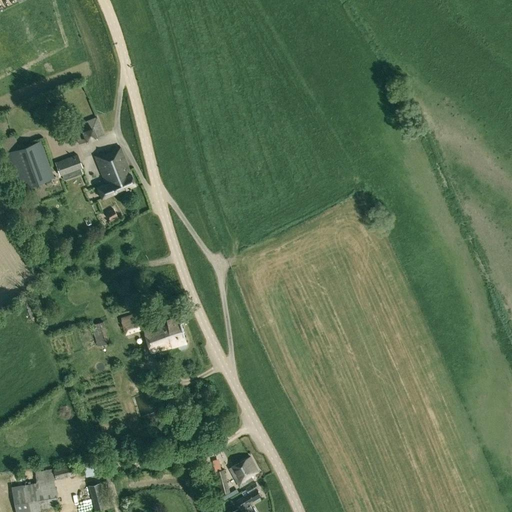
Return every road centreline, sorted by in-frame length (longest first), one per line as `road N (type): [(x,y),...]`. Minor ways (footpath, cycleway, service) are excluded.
road 1 (tertiary): [(298,511),(191,296),(103,0)]
road 2 (track): [(236,388),(216,265),(155,181)]
